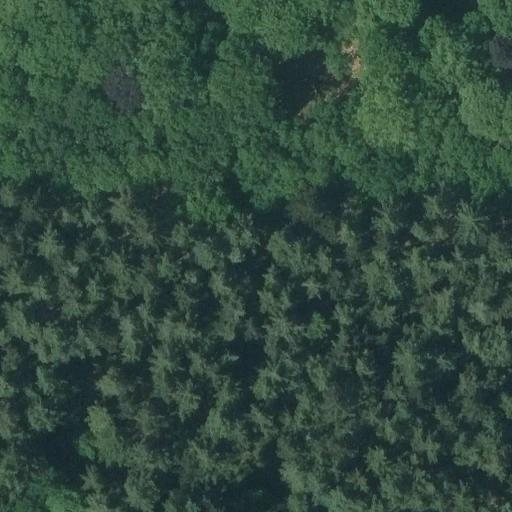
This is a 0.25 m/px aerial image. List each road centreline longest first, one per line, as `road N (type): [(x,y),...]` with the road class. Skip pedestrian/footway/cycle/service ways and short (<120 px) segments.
road 1 (track): [(511,163),(0,141)]
road 2 (track): [(0,142),(85,0)]
